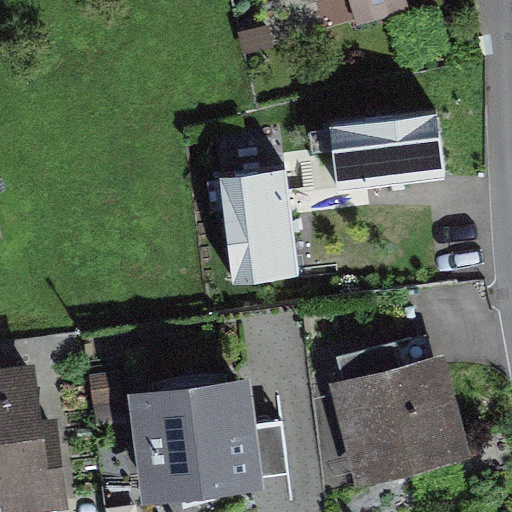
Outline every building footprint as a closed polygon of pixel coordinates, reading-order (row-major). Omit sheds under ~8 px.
[(354,0),(358,14),(400,3),(399,0),(354,0)] [(336,182),(446,171),(439,103),(329,114),(336,182)] [(287,156),(213,165),(227,282),(301,273),(287,156)] [(435,360),(343,384),(366,471),(458,446),(435,360)] [(133,389),(147,489),(256,474),(243,375),(133,389)] [(0,383),(0,491),(60,485),(49,378),(0,383)]
